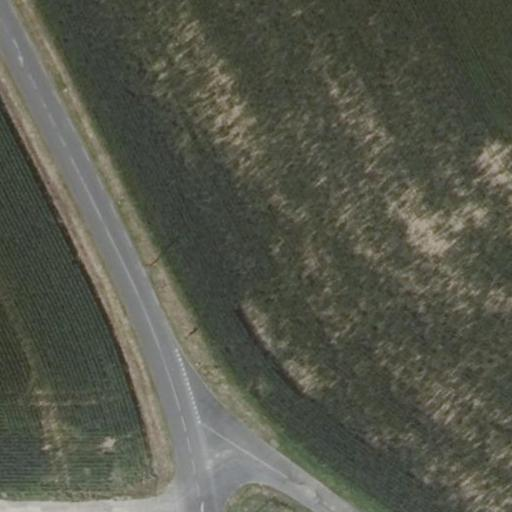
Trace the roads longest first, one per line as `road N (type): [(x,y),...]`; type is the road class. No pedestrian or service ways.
road 1 (tertiary): [(176,438),(122,288),(0,40)]
road 2 (tertiary): [(176,438),(290,485),(332,511)]
